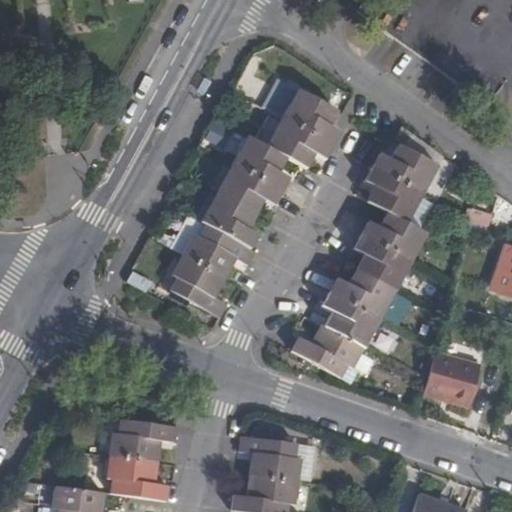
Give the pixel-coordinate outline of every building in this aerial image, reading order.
[(296,92),(281,121),(331,148),(339,134),(329,129),(337,114),(296,92)] [(281,121),(265,149),(285,160),(302,168),(306,171),(314,155),(325,161),(331,148),(281,121)] [(245,138),(230,167),(281,195),(289,181),(278,174),(285,160),(265,149),(245,138)] [(388,161),(377,155),(369,170),(422,198),(437,169),(396,147),(388,161)] [(230,167),(215,195),(254,217),(262,202),(274,208),(281,195),(230,167)] [(374,188),(366,203),(369,205),(385,213),(407,225),(422,198),(369,170),(362,182),(374,188)] [(215,195),(199,224),(204,226),(250,252),(257,238),(246,232),(254,217),(215,195)] [(466,208),(462,222),(487,229),(491,215),(466,208)] [(366,222),(358,237),(410,265),(426,236),(407,225),(385,213),(376,228),(366,222)] [(192,236),(180,257),(224,280),(235,261),(247,268),(254,254),(250,252),(204,226),(197,239),(192,236)] [(361,257),(354,270),(395,293),(410,265),(358,237),(351,251),(361,257)] [(511,251),(507,249),(489,292),(511,302),(511,251)] [(213,299),(224,280),(180,257),(169,277),(175,279),(168,293),(218,320),(226,307),(213,299)] [(335,280),(327,294),(379,322),(395,293),(354,270),(345,285),(335,280)] [(330,314),(322,328),(362,350),(364,351),(379,322),(327,294),(320,308),(330,314)] [(352,370),(362,350),(322,328),(318,326),(308,345),(296,339),(289,353),(339,380),(345,367),(352,370)] [(466,409),(478,367),(432,354),(424,383),(420,396),(466,409)] [(111,434),(108,456),(158,463),(160,442),(173,444),(175,428),(118,420),(115,435),(111,434)] [(250,454),(247,475),(298,482),(301,461),(294,459),(296,445),(239,436),(236,452),(250,454)] [(155,485),(158,463),(108,456),(105,479),(110,480),(108,494),(124,497),(165,502),(167,487),(155,485)] [(244,497),(230,496),(228,511),(235,511),(287,511),(289,505),(295,506),(298,482),(247,475),(244,497)] [(100,511),(103,494),(55,487),(51,511),(57,511),(56,511),(100,511)] [(412,511),(461,511),(418,497),(412,511)]
